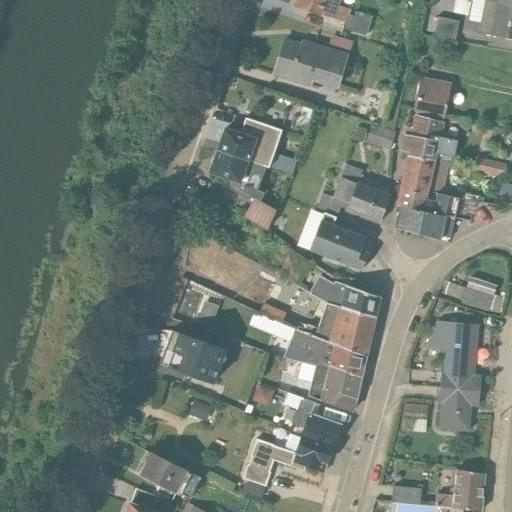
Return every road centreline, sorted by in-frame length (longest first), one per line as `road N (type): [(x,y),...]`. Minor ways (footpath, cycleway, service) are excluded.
road 1 (residential): [(238,0),(63,511)]
road 2 (residential): [(344,511),(395,325),(419,284)]
